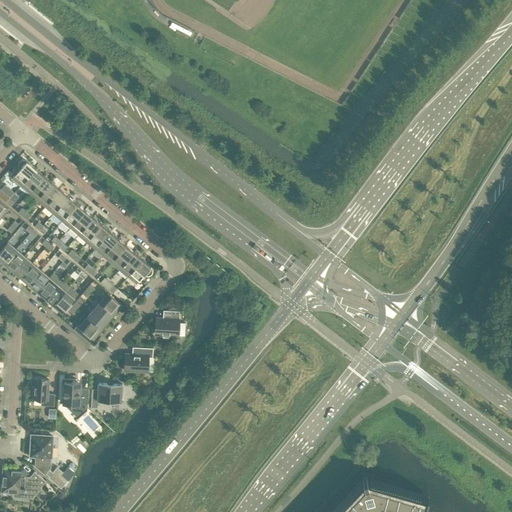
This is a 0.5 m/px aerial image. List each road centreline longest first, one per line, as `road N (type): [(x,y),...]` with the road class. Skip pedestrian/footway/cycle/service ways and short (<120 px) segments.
road 1 (tertiary): [(0,11),(82,78),(189,197),(309,285)]
road 2 (tertiary): [(329,256),(4,0)]
road 3 (secondary): [(511,32),(429,123),(329,256)]
road 4 (secondary): [(293,305),(122,511)]
road 5 (residential): [(179,268),(97,368),(19,304)]
road 6 (secondary): [(249,511),(383,345)]
road 7 (residential): [(179,268),(21,135)]
road 8 (secondary): [(383,345),(511,446)]
road 9 (secondary): [(419,297),(511,167)]
road 10 (residential): [(0,448),(11,449),(19,304)]
road 11 (secondary): [(511,403),(403,317)]
